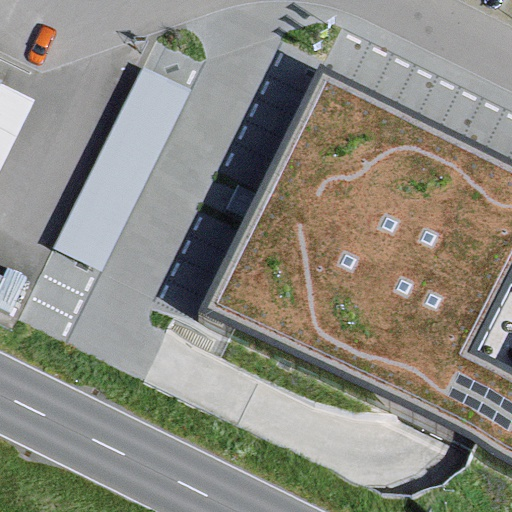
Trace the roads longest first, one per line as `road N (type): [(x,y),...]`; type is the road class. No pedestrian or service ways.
road 1 (primary): [(0,396),(234,511)]
road 2 (residential): [(511,86),(336,0)]
